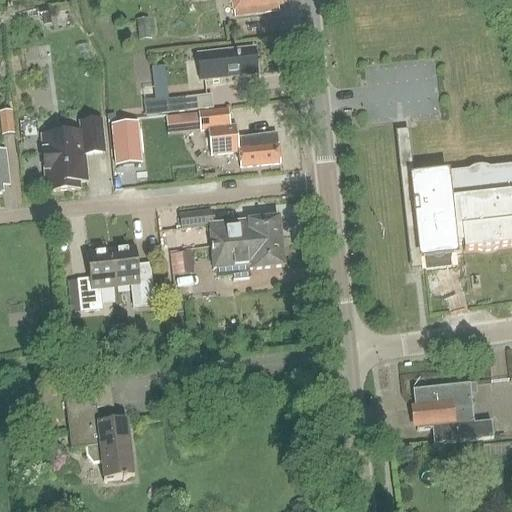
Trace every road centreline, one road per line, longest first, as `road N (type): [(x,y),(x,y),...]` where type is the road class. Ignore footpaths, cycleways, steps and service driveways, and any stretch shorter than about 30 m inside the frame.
road 1 (residential): [(325,183),(0,218)]
road 2 (tertiary): [(325,183),(306,0)]
road 3 (tertiary): [(344,355),(325,183)]
road 4 (unclassified): [(344,355),(511,330)]
road 5 (tertiary): [(364,511),(344,355)]
